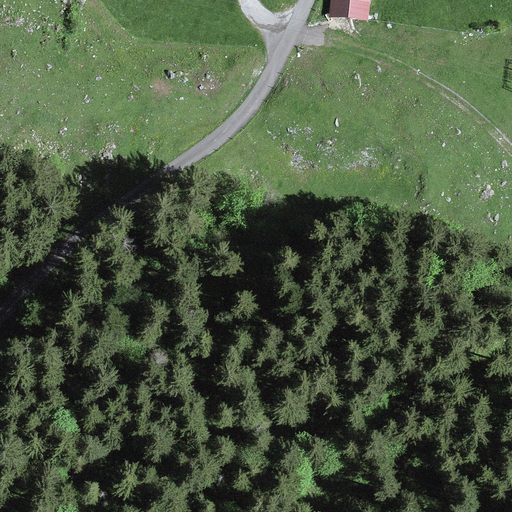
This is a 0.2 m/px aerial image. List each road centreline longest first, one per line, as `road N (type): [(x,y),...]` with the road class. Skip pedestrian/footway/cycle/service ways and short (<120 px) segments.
road 1 (track): [(294,32),(240,123),(148,188),(0,319)]
road 2 (track): [(246,0),(265,21),(351,45),(431,84),(511,146)]
